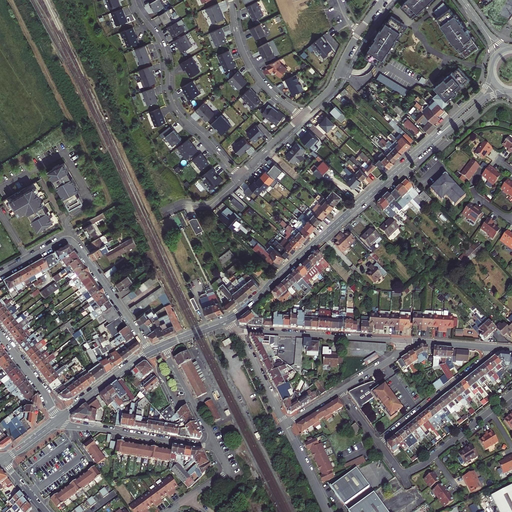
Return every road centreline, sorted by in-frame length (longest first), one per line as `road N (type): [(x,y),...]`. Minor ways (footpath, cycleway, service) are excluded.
road 1 (residential): [(301,115),(246,167),(229,167),(174,106),(164,51),(133,0)]
road 2 (secondary): [(430,141),(225,321)]
road 3 (residential): [(150,351),(72,243),(56,243),(0,275)]
road 4 (tertiary): [(403,340),(237,330)]
road 5 (residential): [(58,419),(214,444)]
road 6 (residential): [(487,346),(483,360),(379,443)]
road 7 (residential): [(301,115),(251,69),(230,0)]
road 8 (residential): [(402,474),(511,393)]
